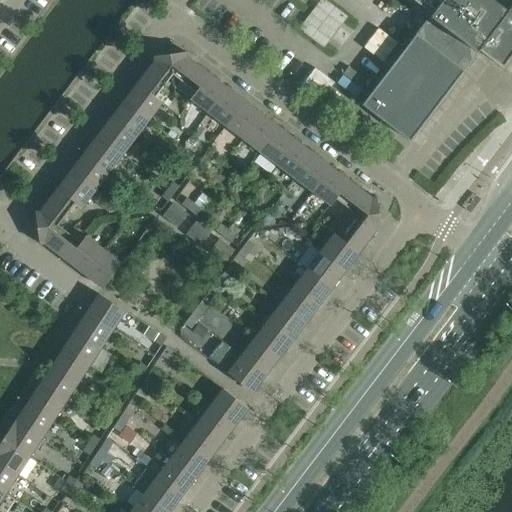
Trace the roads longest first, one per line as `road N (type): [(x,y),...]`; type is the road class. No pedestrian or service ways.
road 1 (residential): [(424,205),(172,14),(8,226),(12,238),(86,296)]
road 2 (residential): [(424,205),(192,511)]
road 3 (secondary): [(481,250),(284,511)]
road 4 (secondary): [(335,511),(511,279)]
